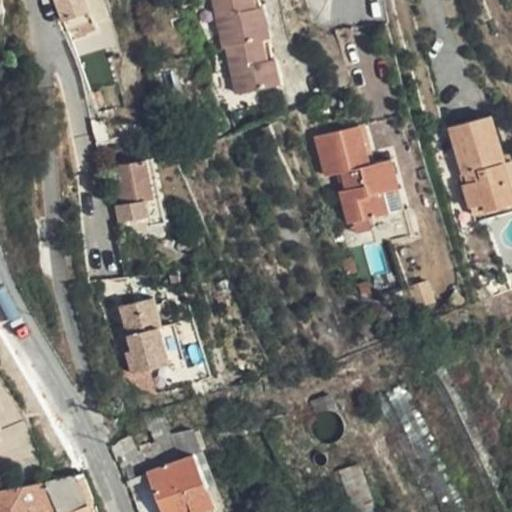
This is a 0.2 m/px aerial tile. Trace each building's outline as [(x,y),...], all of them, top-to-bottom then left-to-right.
[(56,0),(63,19),(90,10),(86,0),(56,0)] [(208,0),(220,50),(223,50),(264,40),(269,39),(262,8),(257,9),(255,0),(208,0)] [(94,22),(90,10),(63,19),(68,31),(94,22)] [(270,62),(264,40),(223,50),(234,96),(280,85),(275,61),(270,62)] [(469,207),(473,206),(475,214),(511,202),(511,160),(511,159),(505,160),(490,114),(449,127),(467,184),(462,185),(469,207)] [(346,222),(403,207),(391,159),(368,163),(359,125),(315,136),(325,176),(341,172),(345,189),(338,191),(346,222)] [(143,153),(144,161),(152,199),(158,198),(148,153),(143,153)] [(152,199),(144,161),(114,167),(122,206),(152,199)] [(158,198),(152,199),(159,226),(164,225),(158,198)] [(122,206),(117,207),(123,234),(159,226),(152,199),(122,206)] [(121,304),(128,332),(134,352),(127,354),(133,375),(170,365),(160,328),(164,327),(155,296),(121,304)] [(121,334),(127,354),(134,352),(128,332),(121,334)] [(486,511),(501,511),(504,511),(436,368),(422,375),(486,511)] [(423,511),(455,511),(395,385),(369,398),(423,511)] [(153,443),(135,448),(137,450),(138,449),(140,448),(144,447),(149,449),(151,452),(152,455),(151,460),(148,462),(145,464),(147,469),(180,457),(162,411),(144,415),(153,443)] [(137,450),(135,448),(130,435),(119,438),(111,449),(123,481),(148,472),(147,469),(145,464),(140,462),(136,458),(136,454),(137,450)] [(192,452),(180,457),(147,469),(148,472),(162,511),(195,511),(214,505),(192,452)] [(66,511),(93,501),(81,472),(0,490),(0,511),(66,511)]
